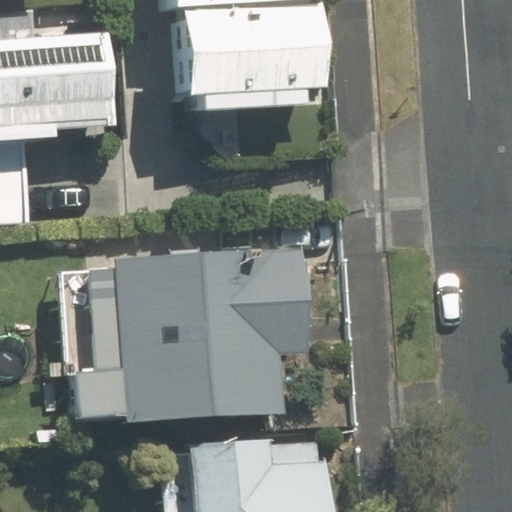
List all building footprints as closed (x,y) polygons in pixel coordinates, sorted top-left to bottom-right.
[(154,0),(155,10),(163,9),(168,99),(187,98),(188,114),(294,107),(293,88),(311,87),(305,0),(154,0)] [(101,126),(98,38),(26,41),(25,8),(0,8),(0,227),(19,227),(16,142),(48,141),(47,128),(101,126)] [(109,168),(77,172),(82,227),(115,224),(109,168)] [(309,255),(52,268),(61,429),(276,418),(273,355),(314,353),(309,255)] [(325,511),(321,435),(151,445),(155,511),(325,511)]
